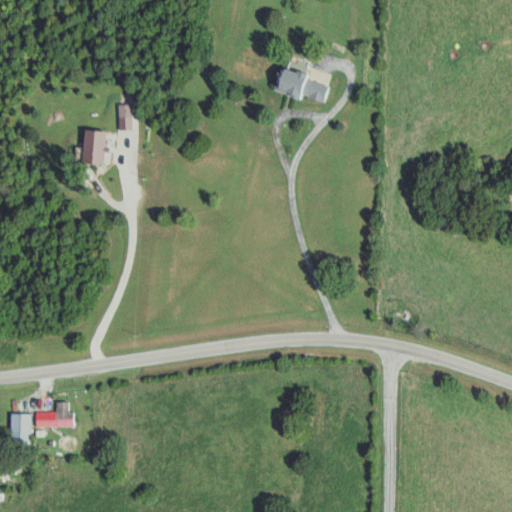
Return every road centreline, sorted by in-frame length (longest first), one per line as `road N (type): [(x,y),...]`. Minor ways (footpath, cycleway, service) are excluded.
road 1 (tertiary): [(511,378),(380,335),(332,332),(228,336),(0,369)]
road 2 (residential): [(352,0),(348,103),(303,166),(295,192),(330,297),(332,332)]
road 3 (residential): [(119,165),(127,259),(95,329),(100,358)]
road 4 (residential): [(393,339),(384,511)]
